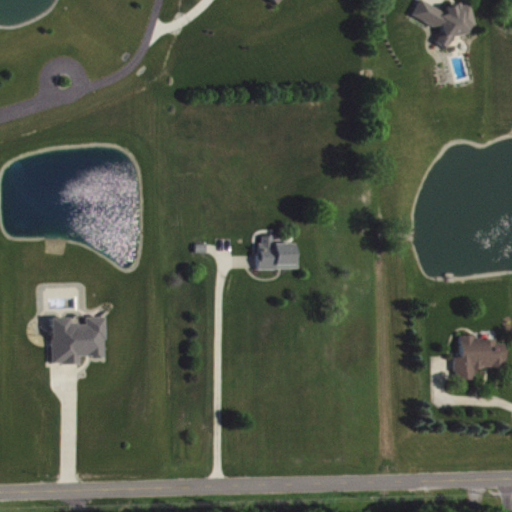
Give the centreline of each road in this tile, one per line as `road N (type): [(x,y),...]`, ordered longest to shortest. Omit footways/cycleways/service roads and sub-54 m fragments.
road 1 (tertiary): [(511,475),(0,491)]
road 2 (residential): [(0,113),(127,65),(156,0)]
